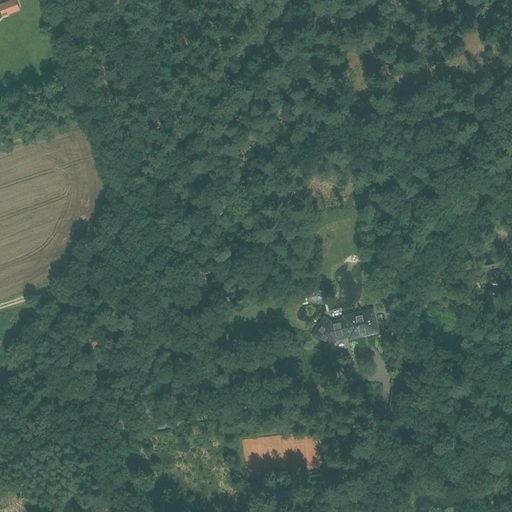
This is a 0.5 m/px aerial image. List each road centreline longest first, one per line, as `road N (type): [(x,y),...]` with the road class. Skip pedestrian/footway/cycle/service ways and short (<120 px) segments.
road 1 (unknown): [(219,191),(204,228),(130,329),(130,367),(164,413),(181,416),(359,365),(376,341),(393,244)]
road 2 (track): [(0,304),(133,248),(238,178),(337,131),(511,98)]
road 3 (track): [(111,203),(182,53),(184,0)]
road 4 (track): [(93,134),(93,90),(65,0)]
